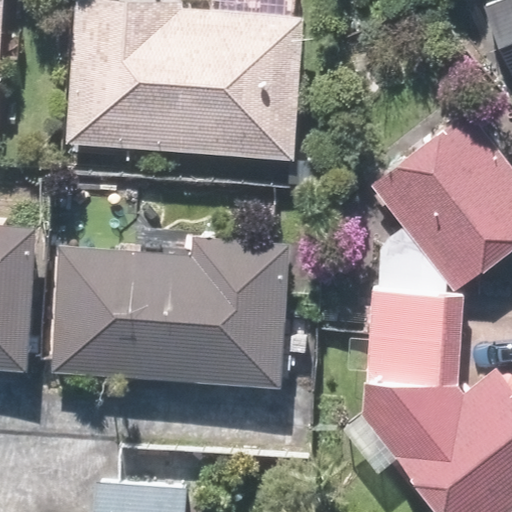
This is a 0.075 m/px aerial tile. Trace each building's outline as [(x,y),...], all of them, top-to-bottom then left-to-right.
[(0,0),(0,134),(2,135),(10,0),(0,0)] [(82,0),(74,139),(309,153),(317,14),(190,6),(190,0),(82,0)] [(511,0),(491,0),(511,57),(511,0)] [(396,193),(386,213),(379,385),(347,430),(383,473),(408,455),(449,511),(511,511),(511,370),(505,362),(469,386),(470,286),(511,252),(511,143),(474,93),(374,163),(396,193)] [(0,362),(42,365),(51,222),(0,218),(0,362)] [(216,249),(70,242),(64,367),(299,379),(306,233),(217,229),(216,249)] [(198,511),(200,481),(191,481),(105,478),(103,511),(198,511)]
